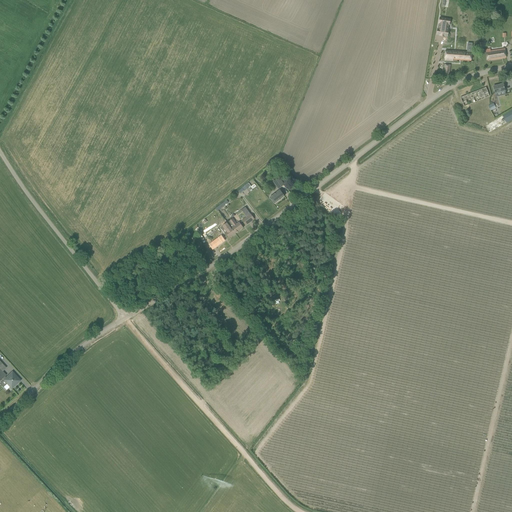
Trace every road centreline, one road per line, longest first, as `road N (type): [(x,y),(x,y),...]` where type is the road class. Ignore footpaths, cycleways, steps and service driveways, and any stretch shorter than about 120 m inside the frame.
road 1 (unclassified): [(124,319),(232,251),(443,90),(511,65)]
road 2 (track): [(124,319),(301,511)]
road 3 (unclassified): [(124,319),(0,147)]
road 4 (unclassified): [(0,421),(90,338),(124,319)]
